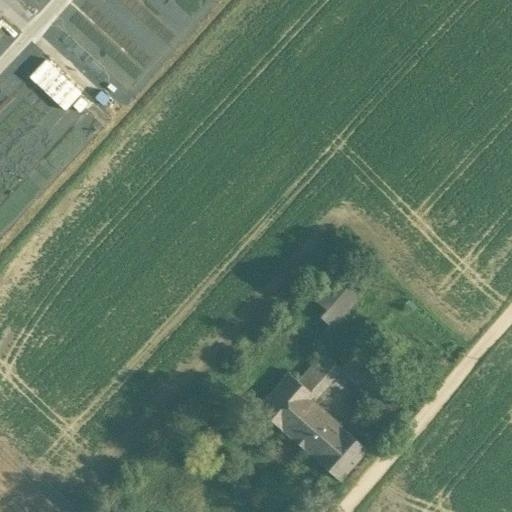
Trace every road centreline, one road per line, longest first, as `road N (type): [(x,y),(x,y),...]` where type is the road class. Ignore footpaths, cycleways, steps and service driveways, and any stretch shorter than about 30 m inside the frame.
road 1 (track): [(511,318),(333,511)]
road 2 (track): [(0,7),(92,92)]
